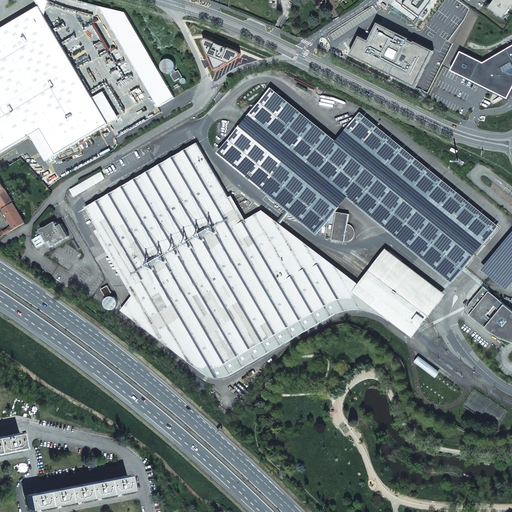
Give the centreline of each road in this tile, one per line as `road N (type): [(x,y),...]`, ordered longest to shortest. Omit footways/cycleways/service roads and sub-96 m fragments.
road 1 (motorway): [(291,511),(141,377),(0,274)]
road 2 (motorway): [(7,300),(161,417),(263,511)]
road 3 (secondary): [(454,132),(289,50)]
road 4 (residential): [(146,511),(137,468),(111,443),(33,426)]
